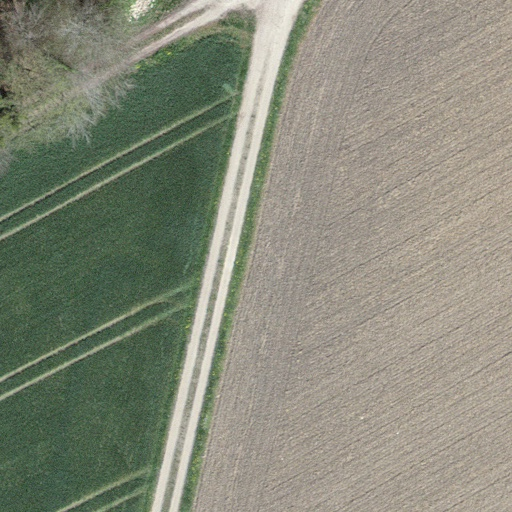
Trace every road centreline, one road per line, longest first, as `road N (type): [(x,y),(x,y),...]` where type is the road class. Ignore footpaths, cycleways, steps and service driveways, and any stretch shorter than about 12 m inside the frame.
road 1 (track): [(254,0),(147,511)]
road 2 (track): [(0,115),(207,0)]
